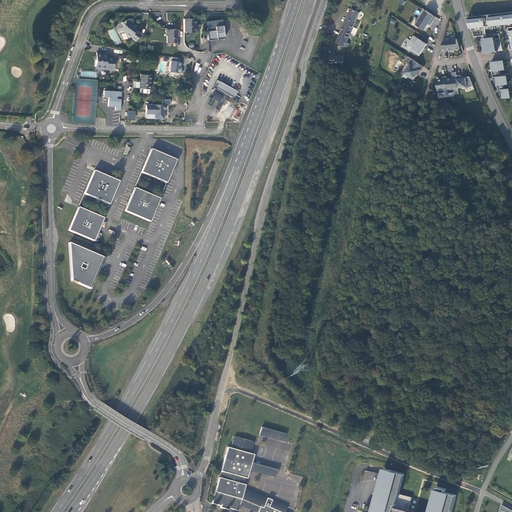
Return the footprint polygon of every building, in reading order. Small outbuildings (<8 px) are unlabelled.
[(360,13),(360,12),(352,9),(335,47),(343,51),(345,47),(348,48),(349,43),(347,42),(359,15),(360,16),(361,14),(360,13)] [(431,25),(436,17),(425,10),(416,24),(425,30),(429,24),(431,25)] [(472,28),(511,23),(511,11),(468,17),(472,28)] [(136,28),(131,25),(129,19),(121,22),(122,25),(119,30),(124,33),(126,39),(130,37),(135,41),(140,34),(134,30),(136,28)] [(183,19),(183,31),(185,32),(193,32),(195,31),(195,24),(196,23),(196,20),(194,19),(183,19)] [(206,28),(208,40),(224,38),(222,25),(222,19),(205,21),(206,28)] [(166,36),(167,43),(177,42),(177,34),(177,29),(166,29),(165,31),(165,36),(166,36)] [(427,44),(414,36),(411,40),(416,44),(411,50),(419,56),(422,51),(425,48),(427,44)] [(496,45),(495,37),(483,38),(484,46),(496,45)] [(452,50),(460,49),(457,39),(447,40),(447,41),(443,41),(442,49),(447,48),(448,51),(452,50)] [(100,69),(113,70),(114,57),(107,56),(107,55),(103,55),(103,53),(96,52),(96,56),(95,56),(94,60),(96,60),(95,67),(100,67),(100,69)] [(329,54),(329,63),(344,62),(344,56),(337,56),(334,56),(334,54),(329,54)] [(422,70),(424,66),(418,62),(409,56),(406,60),(411,63),(405,73),(410,76),(409,77),(414,80),(418,74),(419,75),(422,70)] [(170,60),(169,72),(178,73),(179,66),(180,66),(181,62),(179,62),(179,58),(172,57),(171,61),(170,60)] [(506,68),(504,60),(491,61),(494,76),(502,99),(511,98),(510,88),(505,89),(504,85),(509,84),(507,75),(503,76),(501,69),(506,68)] [(447,79),(448,89),(449,93),(455,92),(454,89),(458,89),(458,88),(457,75),(456,72),(452,72),(453,78),(447,79)] [(134,82),(133,87),(139,88),(138,93),(148,94),(148,89),(149,89),(151,75),(140,74),(139,82),(134,82)] [(461,75),(457,75),(458,88),(465,87),(466,89),(474,86),(472,82),(471,79),(470,76),(465,77),(465,78),(462,78),(461,75)] [(448,89),(447,79),(447,76),(443,77),(443,78),(438,78),(439,81),(437,81),(438,93),(445,92),(444,89),(448,89)] [(227,87),(228,86),(220,82),(215,91),(222,95),(223,95),(227,97),(229,94),(232,97),(235,92),(227,87)] [(115,107),(115,110),(120,110),(120,99),(116,99),(116,96),(120,97),(121,92),(103,91),(103,97),(108,97),(108,107),(115,107)] [(163,105),(146,105),(145,114),(155,114),(155,119),(164,119),(164,110),(165,110),(165,105),(170,105),(170,100),(163,100),(163,105)] [(127,119),(135,120),(136,111),(128,110),(127,119)] [(163,155),(151,149),(141,172),(166,183),(176,160),(163,155)] [(105,176),(93,171),(84,194),(109,205),(119,181),(105,176)] [(147,194),(134,188),(131,196),(127,204),(124,211),(150,222),(160,199),(147,194)] [(90,212),(78,207),(68,230),(93,241),(98,231),(103,218),(90,212)] [(97,271),(102,257),(69,243),(71,280),(78,283),(78,284),(89,288),(97,271)] [(261,427),(259,435),(283,442),(285,434),(261,427)] [(229,508),(238,511),(239,506),(241,499),(260,507),(257,511),(285,511),(287,507),(244,489),(245,485),(243,484),(244,478),(247,479),(249,470),(251,463),(253,455),(250,454),(242,452),(245,440),(234,436),(231,448),(227,447),(220,471),(223,472),(221,478),(219,478),(211,504),(220,506),(220,508),(228,510),(229,508)] [(250,454),(253,442),(245,440),(242,452),(250,454)] [(275,470),(251,463),(249,470),(274,477),(275,470)] [(449,511),(455,495),(445,492),(446,489),(438,487),(430,511),(408,511),(412,497),(400,494),(399,494),(398,494),(403,474),(385,469),(373,511),(449,511)] [(257,511),(260,507),(241,499),(239,506),(254,511),(257,511)]
